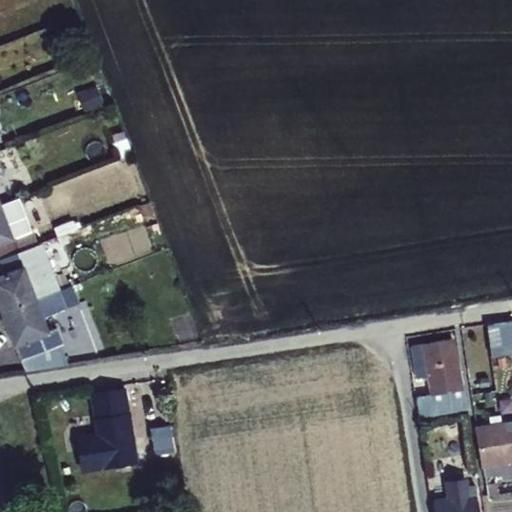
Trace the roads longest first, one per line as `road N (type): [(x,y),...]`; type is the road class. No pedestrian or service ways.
road 1 (residential): [(0,386),(391,326)]
road 2 (residential): [(422,511),(391,326)]
